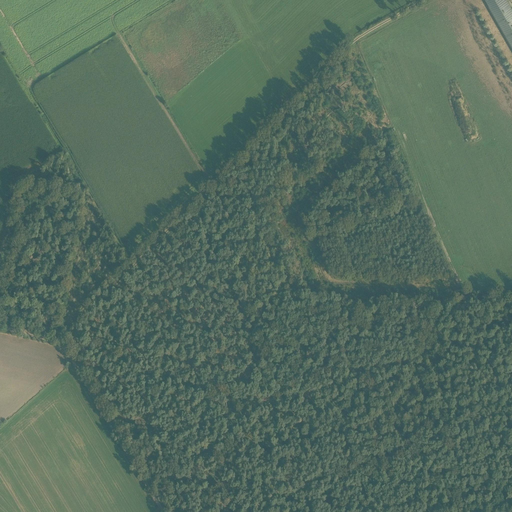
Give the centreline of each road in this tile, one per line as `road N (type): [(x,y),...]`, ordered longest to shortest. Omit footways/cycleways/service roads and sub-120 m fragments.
road 1 (track): [(415,0),(358,33),(60,338)]
road 2 (track): [(243,414),(414,350),(429,341),(444,308),(511,298)]
road 3 (track): [(60,338),(163,511)]
